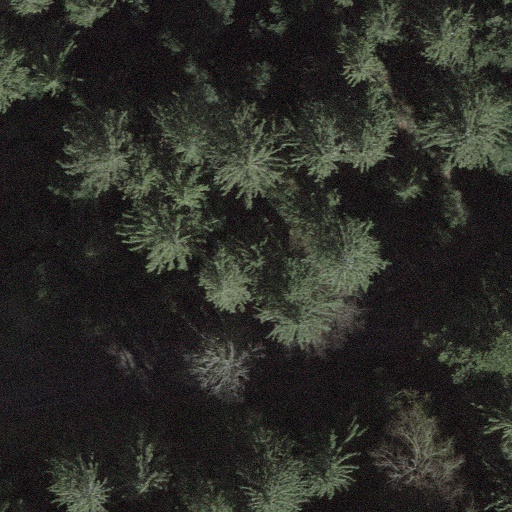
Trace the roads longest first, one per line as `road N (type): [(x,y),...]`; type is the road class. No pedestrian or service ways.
road 1 (track): [(511,202),(397,267),(175,354),(0,399)]
road 2 (track): [(511,327),(175,354),(0,351)]
